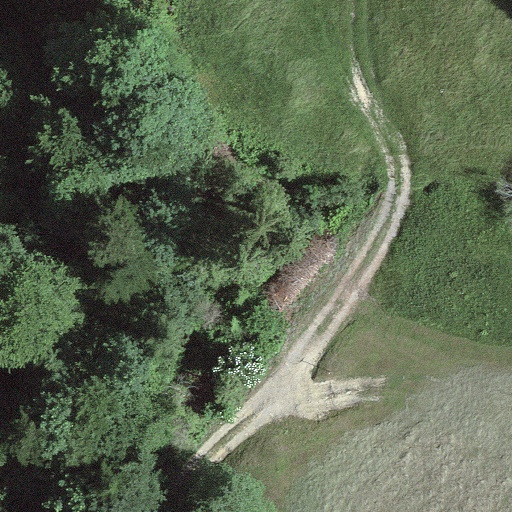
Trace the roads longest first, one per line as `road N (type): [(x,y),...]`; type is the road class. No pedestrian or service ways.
road 1 (track): [(347,0),(345,27),(393,160),(396,204),(356,283),(261,408)]
road 2 (track): [(261,408),(380,383),(511,378)]
road 3 (track): [(181,511),(261,408)]
